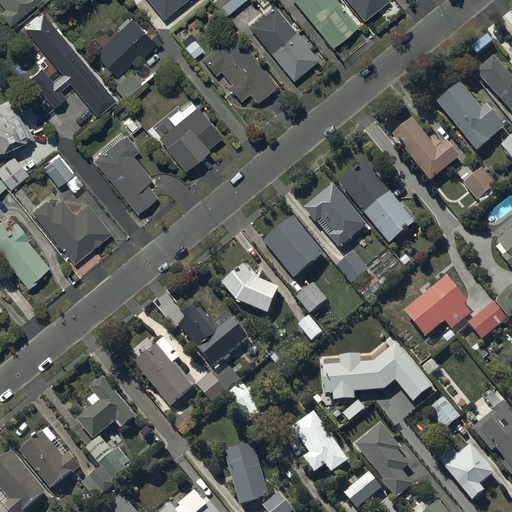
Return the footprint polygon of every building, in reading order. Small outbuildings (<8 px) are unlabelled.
[(0,0),(0,4),(4,9),(0,12),(0,13),(10,25),(35,4),(38,9),(49,0),(48,0),(0,0)] [(146,0),(162,19),(185,0),(146,0)] [(224,16),(242,0),(214,0),(212,2),(224,16)] [(334,0),(291,0),(332,47),(357,26),(334,0)] [(345,0),(363,21),(387,0),(345,0)] [(273,7),(248,27),(292,81),(317,60),(273,7)] [(76,67),(44,16),(26,27),(60,83),(39,96),(52,118),(92,93),(79,73),(82,72),(78,66),(76,67)] [(142,57),(154,44),(130,19),(93,55),(103,65),(100,68),(107,75),(110,72),(116,77),(139,54),(142,57)] [(276,85),(232,33),(201,59),(215,75),(220,71),(231,84),(228,87),(240,101),(248,94),(256,103),(276,85)] [(193,58),(202,50),(193,40),(191,42),(186,36),(182,40),(187,45),(184,48),(193,58)] [(511,77),(494,58),(476,75),(511,113),(511,77)] [(140,84),(130,72),(124,77),(121,74),(113,80),(116,84),(113,86),(123,98),(140,84)] [(460,85),(437,104),(478,154),(491,143),(490,142),(505,129),(487,108),(482,112),(460,85)] [(98,116),(117,100),(105,87),(86,103),(98,116)] [(0,155),(6,152),(7,154),(21,148),(20,146),(33,140),(15,101),(0,108),(0,155)] [(206,149),(220,136),(195,107),(194,108),(190,103),(179,112),(183,117),(180,119),(176,115),(170,120),(174,124),(157,138),(164,147),(163,148),(183,170),(207,150),(206,149)] [(404,147),(402,149),(431,183),(459,159),(447,144),(445,144),(444,143),(438,148),(436,146),(438,144),(431,135),(427,139),(413,122),(394,138),(399,144),(400,143),(404,147)] [(103,152),(92,161),(136,214),(156,197),(145,184),(151,180),(131,156),(137,150),(124,134),(122,136),(120,133),(100,149),(103,152)] [(511,137),(501,147),(511,159),(511,137)] [(46,164),(41,168),(57,186),(63,181),(65,183),(73,175),(72,173),(73,172),(57,154),(47,162),(48,163),(46,165),(46,164)] [(364,164),(339,186),(389,247),(418,223),(405,208),(403,210),(364,164)] [(466,167),(457,174),(465,185),(464,186),(477,202),(478,201),(481,205),(498,192),(495,187),(496,186),(483,170),(474,177),(466,167)] [(367,227),(333,186),(303,210),(316,225),(317,224),(339,250),(367,227)] [(47,200),(31,212),(73,264),(110,234),(87,205),(85,207),(60,200),(52,207),(47,200)] [(294,219),(264,243),(294,281),(325,256),(294,219)] [(0,224),(0,255),(27,288),(37,279),(35,278),(48,267),(25,240),(29,237),(16,222),(11,227),(12,228),(7,232),(0,224)] [(511,271),(511,233),(499,245),(500,247),(496,251),(503,259),(502,260),(511,271)] [(353,255),(337,268),(353,286),(368,273),(353,255)] [(247,264),(221,285),(236,303),(267,316),(278,290),(255,281),(259,278),(247,264)] [(468,305),(448,279),(404,314),(424,341),(445,324),(451,331),(443,338),(447,344),(469,327),(469,326),(465,320),(471,316),(465,308),(468,305)] [(382,290),(375,280),(358,292),(366,302),(382,290)] [(314,285),(296,299),(310,315),(327,302),(314,285)] [(511,316),(511,288),(498,300),(499,302),(497,304),(509,319),(511,316)] [(482,341),(507,320),(494,305),(469,326),(482,341)] [(226,314),(213,325),(200,310),(198,312),(195,309),(185,317),(187,320),(179,327),(214,368),(223,360),(226,363),(231,359),(228,356),(248,339),(231,320),(226,314)] [(309,318),(299,328),(312,343),(323,334),(309,318)] [(156,346),(157,347),(136,365),(169,408),(192,389),(172,365),(180,359),(164,339),(156,346)] [(340,367),(323,368),(326,397),(333,397),(334,404),(355,402),(354,395),(384,392),(396,384),(414,405),(432,390),(396,347),(374,366),(362,366),(362,358),(340,359),(340,367)] [(432,361),(422,369),(429,378),(439,370),(432,361)] [(210,374),(196,385),(211,403),(225,392),(210,374)] [(136,419),(103,379),(90,390),(100,403),(77,422),(93,442),(116,423),(122,430),(136,419)] [(242,384),(228,395),(250,424),(264,413),(251,397),(255,393),(251,388),(248,391),(242,384)] [(444,399),(428,411),(446,432),(461,419),(444,399)] [(504,404),(472,430),(492,454),(495,450),(505,462),(502,465),(511,477),(511,476),(511,416),(509,413),(511,412),(504,404)] [(195,419),(188,412),(173,425),(180,432),(195,419)] [(334,442),(314,414),(292,430),(310,456),(304,460),(315,475),(327,467),(332,475),(352,461),(337,440),(334,442)] [(381,427),(356,447),(384,481),(382,483),(397,501),(414,487),(403,474),(410,468),(398,454),(401,451),(381,427)] [(33,442),(20,453),(51,491),(72,474),(73,476),(81,469),(69,455),(63,460),(51,445),(57,441),(48,430),(38,438),(37,437),(32,441),(33,442)] [(253,446),(225,455),(240,507),(269,499),(253,446)] [(452,451),(439,461),(473,503),(484,494),(480,489),(494,478),(471,449),(458,459),(452,451)] [(24,511),(46,494),(13,454),(0,464),(0,490),(10,503),(5,508),(8,511),(24,511)] [(100,467),(80,483),(94,500),(113,484),(100,467)] [(357,476),(362,482),(345,495),(357,510),(381,490),(369,475),(367,477),(362,472),(357,476)] [(173,511),(171,511),(216,511),(207,501),(203,504),(194,493),(178,506),(181,509),(176,511),(173,511)] [(293,511),(279,495),(263,508),(266,511),(293,511)] [(136,511),(123,496),(107,510),(108,511),(136,511)]
